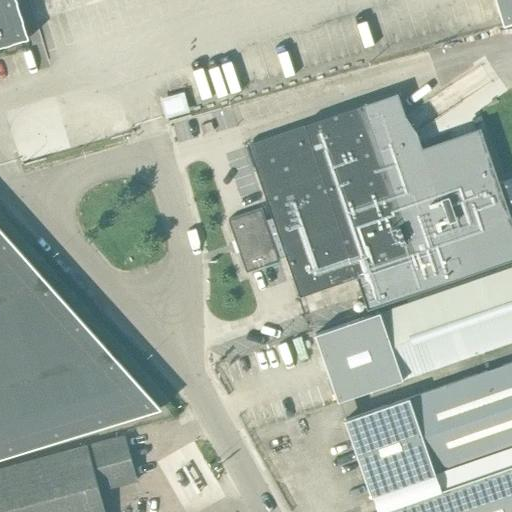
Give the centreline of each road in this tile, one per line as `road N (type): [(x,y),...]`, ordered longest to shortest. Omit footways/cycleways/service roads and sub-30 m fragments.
road 1 (residential): [(165,331),(188,251),(160,148),(37,195),(74,246),(124,286)]
road 2 (residential): [(270,511),(165,331)]
